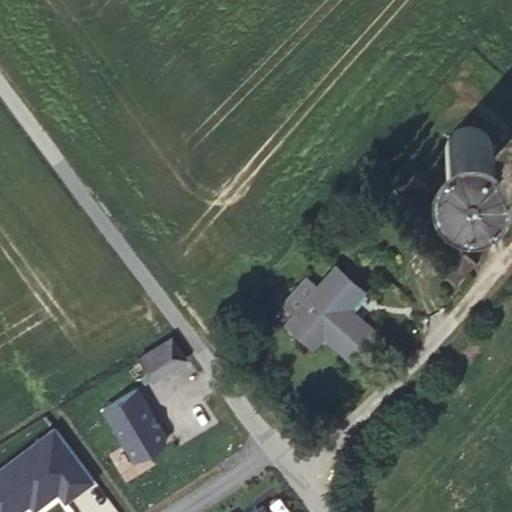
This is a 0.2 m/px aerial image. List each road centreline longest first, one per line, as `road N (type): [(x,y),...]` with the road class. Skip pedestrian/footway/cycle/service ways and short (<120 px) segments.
road 1 (residential): [(74,183),(305,471),(329,511)]
road 2 (track): [(305,471),(511,240)]
road 3 (unclassified): [(74,183),(0,81)]
